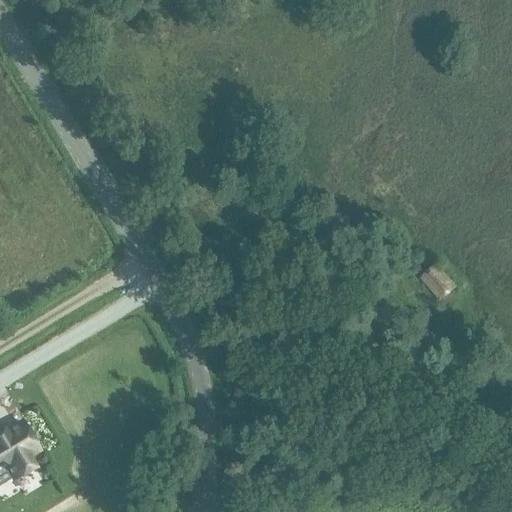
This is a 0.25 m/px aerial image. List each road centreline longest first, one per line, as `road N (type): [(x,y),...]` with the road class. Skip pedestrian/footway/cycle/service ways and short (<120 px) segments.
road 1 (unclassified): [(206,511),(197,363),(166,295),(0,18)]
road 2 (track): [(258,481),(340,436),(449,405),(511,407)]
road 3 (track): [(0,348),(145,261)]
